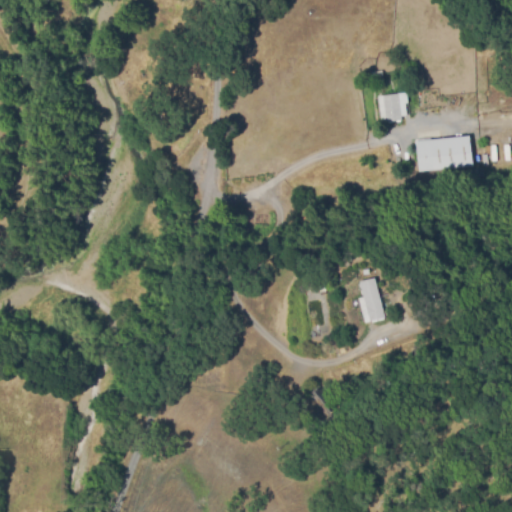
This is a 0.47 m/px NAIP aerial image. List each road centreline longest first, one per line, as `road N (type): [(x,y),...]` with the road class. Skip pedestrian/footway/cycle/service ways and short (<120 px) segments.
road 1 (residential): [(111,511),(177,334),(208,201),(239,0)]
road 2 (residential): [(208,201),(227,204),(258,321),(291,353)]
